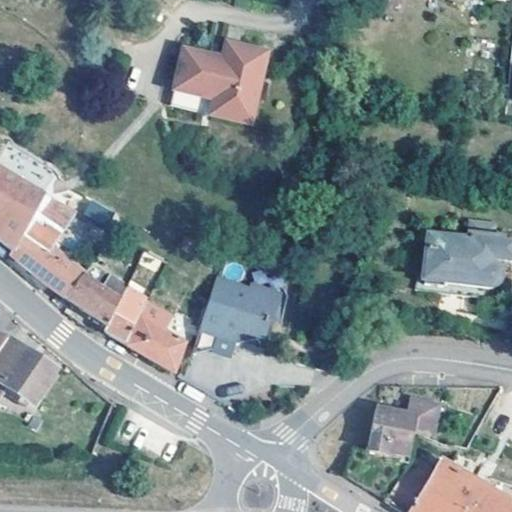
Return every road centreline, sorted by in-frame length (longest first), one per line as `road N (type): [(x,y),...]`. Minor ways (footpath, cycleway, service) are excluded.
road 1 (tertiary): [(241,446),(60,335),(0,284)]
road 2 (unclassified): [(511,370),(421,357),(378,365),(265,455)]
